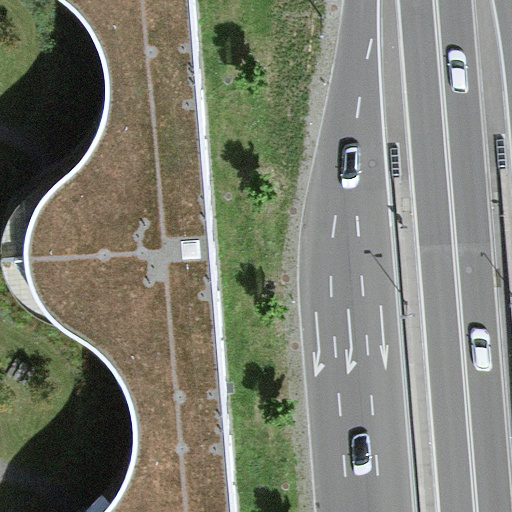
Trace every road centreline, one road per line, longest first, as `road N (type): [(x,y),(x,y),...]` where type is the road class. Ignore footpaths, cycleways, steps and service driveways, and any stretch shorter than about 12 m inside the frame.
road 1 (primary): [(380,0),(345,212),(363,511)]
road 2 (primary): [(473,511),(432,0)]
